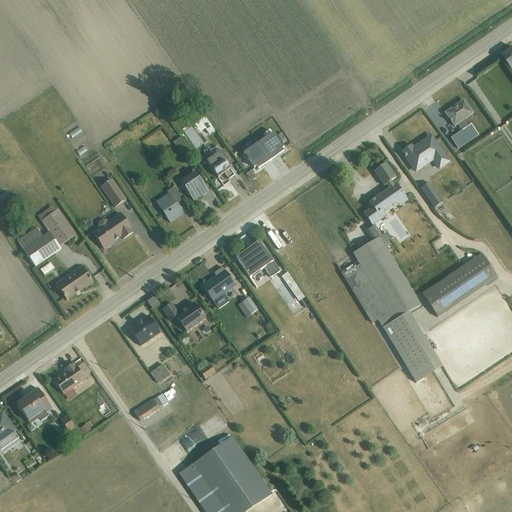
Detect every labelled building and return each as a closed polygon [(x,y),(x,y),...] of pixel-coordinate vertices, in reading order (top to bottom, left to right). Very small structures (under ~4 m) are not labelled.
[(511,49),(502,56),(511,70),(511,49)] [(453,108),(445,114),(455,128),(458,126),(462,132),(451,139),(458,150),(478,136),(471,125),(469,127),(465,121),(465,120),(473,114),(464,102),(453,109),(453,108)] [(205,118),(194,125),(200,133),(205,130),(209,135),(214,131),(205,118)] [(70,121),(60,128),(66,138),(77,131),(70,121)] [(185,139),(191,149),(199,143),(194,134),(185,139)] [(258,144),(271,161),(283,153),(282,150),(284,148),(275,136),(267,141),(265,139),(258,144)] [(411,147),(402,153),(416,174),(433,162),(439,171),(449,164),(431,137),(419,145),(420,146),(414,151),(411,147)] [(180,139),(173,143),(182,156),(189,151),(180,139)] [(271,161),(258,144),(251,148),(253,151),(245,156),(254,169),(256,167),(258,170),(271,161)] [(214,158),(207,162),(218,179),(224,174),(229,181),(235,177),(229,168),(231,167),(229,164),(230,163),(226,156),(224,157),(218,147),(210,152),(214,158)] [(372,209),(364,215),(372,227),(384,219),(382,217),(398,206),(400,208),(407,202),(396,185),(394,186),(391,182),(396,179),(386,165),(374,173),(384,187),(386,186),(388,190),(369,204),(372,209)] [(195,173),(180,183),(194,202),(208,193),(195,173)] [(113,180),(100,188),(115,209),(127,201),(113,180)] [(429,184),(421,190),(434,209),(442,204),(429,184)] [(168,195),(156,203),(170,224),(183,215),(176,205),(183,200),(174,188),(167,193),(168,195)] [(37,229),(18,242),(36,268),(61,251),(59,247),(76,236),(59,210),(56,212),(53,207),(38,217),(49,233),(43,238),(37,229)] [(99,229),(92,234),(104,250),(106,249),(108,249),(111,247),(111,245),(113,244),(113,243),(121,238),(123,241),(133,233),(119,214),(108,222),(107,221),(104,220),(98,223),(98,227),(99,229)] [(379,239),(336,266),(372,324),(377,320),(416,384),(442,368),(409,314),(420,307),(379,239)] [(246,256),(238,262),(250,279),(264,269),(270,279),(280,272),(259,243),(248,251),(251,256),(247,258),(246,256)] [(251,256),(248,251),(236,259),(238,262),(246,256),(247,258),(251,256)] [(483,257),(423,296),(438,319),(498,280),(483,257)] [(82,267),(56,285),(67,301),(93,284),(82,267)] [(213,280),(202,288),(218,310),(230,302),(224,295),(236,287),(225,272),(222,269),(214,274),(217,278),(213,281),(213,280)] [(288,273),(281,278),(298,303),(305,298),(288,273)] [(250,298),(238,306),(246,318),(258,311),(250,298)] [(154,299),(148,303),(153,310),(159,306),(154,299)] [(171,304),(162,311),(170,322),(176,318),(187,333),(205,320),(194,304),(179,315),(171,304)] [(140,322),(129,331),(133,337),(133,338),(135,341),(136,341),(140,347),(160,334),(148,317),(140,322)] [(258,353),(251,357),(257,365),(263,361),(258,353)] [(77,368),(84,378),(91,373),(84,363),(77,368)] [(84,378),(77,368),(74,364),(64,371),(65,373),(53,381),(64,396),(65,395),(73,389),(86,381),(84,378)] [(163,366),(151,374),(157,384),(170,376),(163,366)] [(209,366),(200,372),(205,381),(215,374),(209,366)] [(193,373),(177,383),(183,391),(186,389),(189,393),(201,385),(193,373)] [(32,394),(16,405),(30,425),(39,418),(42,422),(49,416),(47,414),(53,410),(38,389),(32,393),(32,394)] [(73,389),(65,395),(70,402),(78,396),(73,389)] [(152,400),(134,413),(138,418),(137,419),(137,420),(138,419),(141,422),(159,410),(158,408),(162,406),(163,407),(168,404),(162,395),(153,401),(152,400)] [(208,397),(197,405),(199,408),(201,407),(203,410),(207,408),(209,411),(215,406),(208,397)] [(0,451),(18,439),(15,434),(16,433),(3,414),(0,415),(0,451)] [(67,417),(61,422),(75,442),(81,437),(67,417)] [(87,424),(78,430),(82,437),(91,430),(87,424)] [(232,438),(179,475),(204,511),(248,511),(272,496),(232,438)]
